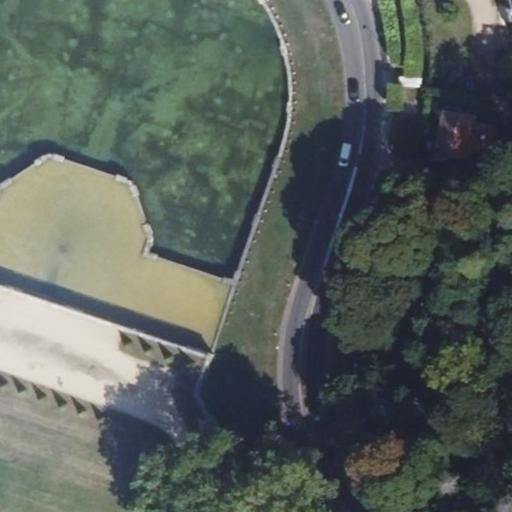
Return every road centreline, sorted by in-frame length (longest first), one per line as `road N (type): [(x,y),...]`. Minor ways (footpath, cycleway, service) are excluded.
road 1 (secondary): [(363,146),(324,264),(309,377),(322,451),(351,511)]
road 2 (residential): [(511,145),(445,174),(363,146)]
road 3 (secondary): [(342,0),(359,72),(363,146)]
